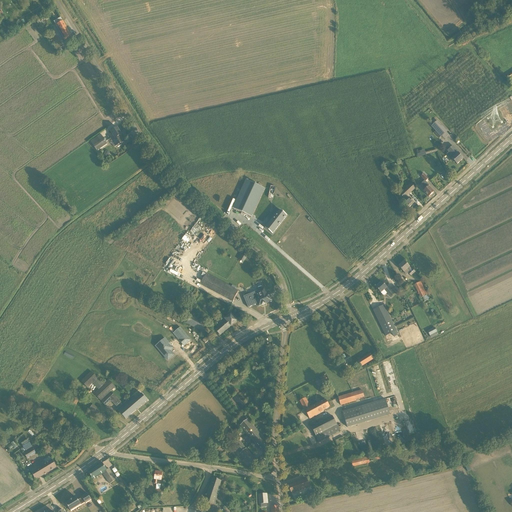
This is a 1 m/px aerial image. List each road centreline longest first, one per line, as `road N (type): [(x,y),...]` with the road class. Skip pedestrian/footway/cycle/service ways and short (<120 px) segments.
road 1 (unclassified): [(286,318),(274,268),(166,167),(62,0)]
road 2 (secondary): [(286,318),(352,282),(511,138)]
road 3 (secondary): [(105,450),(222,352),(286,318)]
road 4 (unclassified): [(105,450),(279,477)]
road 5 (unclassified): [(279,477),(275,427),(286,318)]
